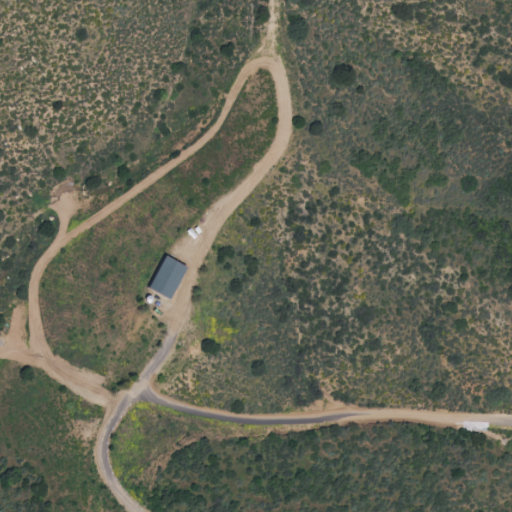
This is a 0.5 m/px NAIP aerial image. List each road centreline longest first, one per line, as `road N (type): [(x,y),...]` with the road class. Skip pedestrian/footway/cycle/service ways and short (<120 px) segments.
road 1 (residential): [(180,314),(137,387),(174,412),(256,426),(511,433)]
road 2 (residential): [(137,387),(101,433),(109,468),(142,511)]
